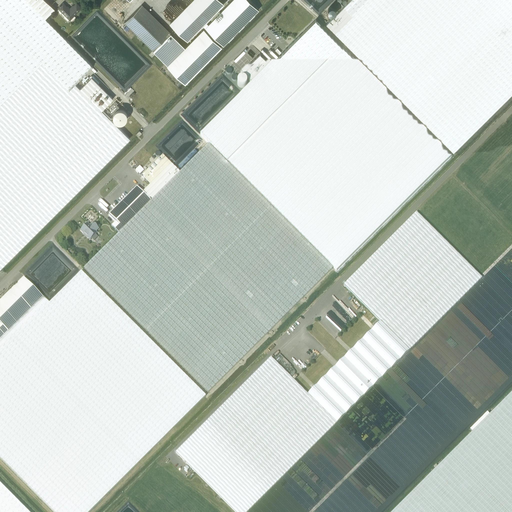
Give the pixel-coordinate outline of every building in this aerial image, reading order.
[(93,66),(45,18),(26,0),(0,0),(0,268),(130,138),(102,110),(80,88),(75,84),(93,66)] [(46,0),(26,0),(45,18),(55,9),(46,0)] [(124,22),(137,9),(130,2),(128,0),(109,0),(106,4),(124,22)] [(218,0),(192,0),(170,22),(188,40),(204,25),(204,24),(223,5),(218,0)] [(204,24),(204,25),(224,45),(228,41),(234,36),(233,35),(238,30),(239,31),(244,25),(249,19),(249,20),(255,15),(254,14),(259,9),(249,0),(231,0),(208,24),(206,22),(204,24)] [(511,0),(350,0),(326,24),(453,152),(511,93),(511,0)] [(61,5),(58,8),(70,20),(81,8),(76,3),(70,10),(65,5),(63,2),(61,4),(61,5)] [(171,33),(142,4),(137,9),(124,22),(153,51),(171,33)] [(286,48),(271,64),(251,84),(200,135),(336,271),(451,156),(315,20),(299,36),(299,35),(288,47),(286,48)] [(167,66),(185,84),(222,47),(203,28),(167,66)] [(240,73),(251,84),(271,64),(260,53),(240,73)] [(91,77),(80,88),(102,110),(113,99),(91,77)] [(111,110),(118,103),(116,101),(109,108),(111,110)] [(208,144),(179,173),(151,201),(118,233),(84,268),(208,393),(332,269),(208,144)] [(150,185),(142,192),(151,201),(179,173),(171,164),(162,156),(141,177),(150,185)] [(380,322),(337,365),(366,394),(482,278),(511,247),(511,235),(453,176),(416,213),(344,285),(380,322)] [(151,201),(142,192),(137,187),(130,194),(129,194),(128,195),(108,215),(116,222),(111,226),(118,233),(151,201)] [(87,224),(81,230),(84,234),(87,237),(87,236),(90,240),(91,239),(95,234),(96,234),(94,232),(98,228),(94,225),(91,227),(90,227),(90,228),(87,224)] [(0,340),(0,458),(53,511),(89,511),(206,396),(81,272),(49,303),(43,298),(0,340)] [(0,340),(43,298),(23,278),(0,301),(0,340)] [(247,511),(366,394),(337,365),(308,394),(271,358),(176,453),(234,511),(247,511)] [(437,469),(393,511),(511,511),(511,393),(488,418),(437,469)] [(0,511),(28,511),(0,483),(0,511)]
